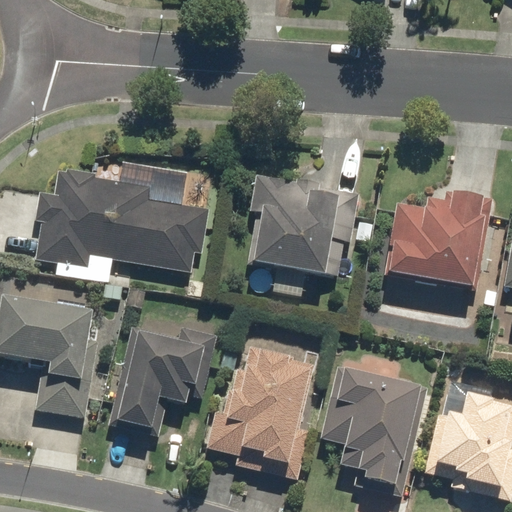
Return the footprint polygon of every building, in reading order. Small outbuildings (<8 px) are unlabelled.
[(37,228),(30,266),(86,276),(89,263),(188,281),(192,259),(198,260),(206,216),(147,205),(149,192),(94,182),(94,180),(64,174),(63,178),(54,176),(50,201),(34,198),(29,226),(37,228)] [(356,200),(250,182),(243,221),(252,222),(243,272),(271,276),(268,298),(296,302),(299,285),(317,288),(318,282),(342,285),(356,200)] [(393,210),(379,284),(474,301),(492,206),(443,197),(440,211),(419,207),(417,215),(393,210)] [(511,246),(506,245),(498,295),(510,296),(506,324),(511,325),(511,246)] [(100,324),(0,307),(0,367),(38,374),(30,417),(83,426),(100,324)] [(127,333),(104,430),(145,440),(153,406),(180,413),(183,403),(200,407),(215,343),(178,334),(175,344),(127,333)] [(211,418),(201,456),(233,464),(231,471),(294,486),(306,436),(297,434),(312,369),(245,353),(240,377),(229,374),(218,420),(211,418)] [(425,394),(333,372),(315,447),(338,452),(332,475),(352,480),(349,492),(393,503),(399,477),(405,478),(425,394)] [(435,420),(421,480),(446,486),(445,494),(506,508),(511,483),(511,455),(506,454),(511,429),(511,412),(459,400),(453,424),(435,420)]
